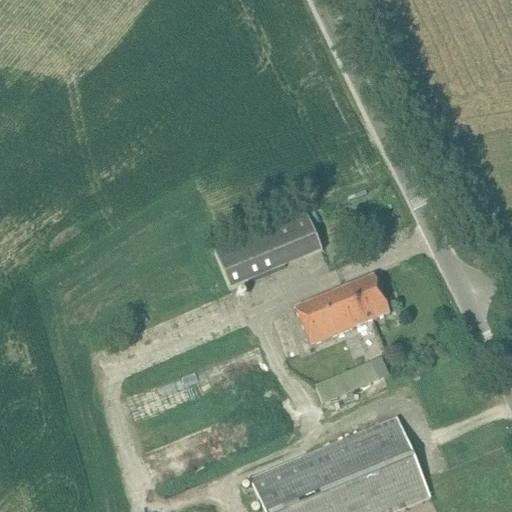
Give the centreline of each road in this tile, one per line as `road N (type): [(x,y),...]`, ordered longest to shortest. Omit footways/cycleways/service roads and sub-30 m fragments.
road 1 (unclassified): [(458,295),(317,0)]
road 2 (unclassified): [(511,404),(458,295)]
